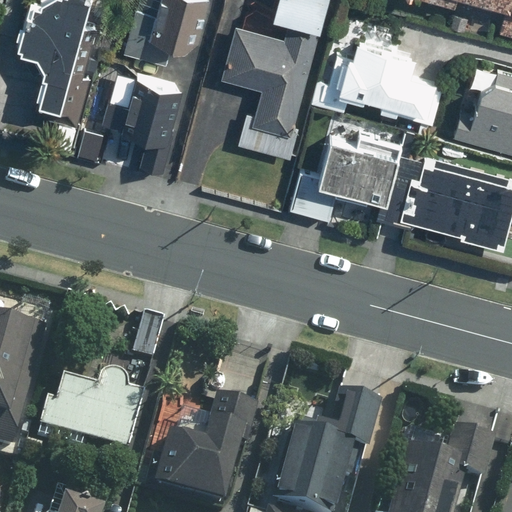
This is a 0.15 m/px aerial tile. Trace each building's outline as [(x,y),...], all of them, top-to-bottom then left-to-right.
[(80,15),(83,0),(30,0),(26,2),(14,49),(48,58),(36,105),(40,106),(37,114),(76,124),(88,78),(77,76),(92,18),(80,15)] [(163,61),(167,47),(194,40),(204,0),(155,0),(152,13),(134,8),(122,49),(163,61)] [(285,20),(280,37),(233,24),(219,75),(261,86),(253,117),(243,115),(236,142),(288,156),(296,127),(290,126),(323,0),(273,0),(269,16),(285,20)] [(511,0),(418,0),(452,7),(447,28),(494,38),(495,32),(511,35),(511,0)] [(337,52),(329,81),(317,77),(310,101),(342,109),(345,97),(430,121),(441,83),(407,73),(412,56),(353,40),(349,55),(337,52)] [(511,73),(496,69),(493,81),(474,89),(463,98),(451,136),(511,154),(511,73)] [(171,133),(166,132),(178,87),(120,72),(112,102),(107,101),(101,122),(106,123),(105,127),(143,137),(136,162),(161,168),(171,133)] [(327,219),(336,186),(381,198),(393,156),(326,138),(316,174),(299,170),(288,208),(327,219)] [(397,217),(456,234),(456,237),(498,248),(511,198),(511,175),(424,152),(417,176),(409,174),(397,217)] [(160,319),(139,315),(132,357),(153,361),(160,319)] [(8,323),(7,328),(0,325),(0,445),(9,448),(41,331),(8,323)] [(135,400),(120,397),(120,388),(116,381),(109,378),(100,379),(94,383),(91,394),(54,384),(49,407),(41,405),(34,432),(122,455),(135,400)] [(321,439),(289,430),(268,506),(288,511),(330,511),(348,449),(364,453),(376,409),(333,397),(321,439)] [(210,399),(196,448),(160,437),(145,491),(214,511),(232,448),(240,450),(251,412),(243,409),(243,408),(210,399)] [(480,481),(491,440),(448,429),(440,459),(402,449),(384,511),(444,511),(455,474),(480,481)] [(82,511),(56,503),(53,511),(82,511)]
